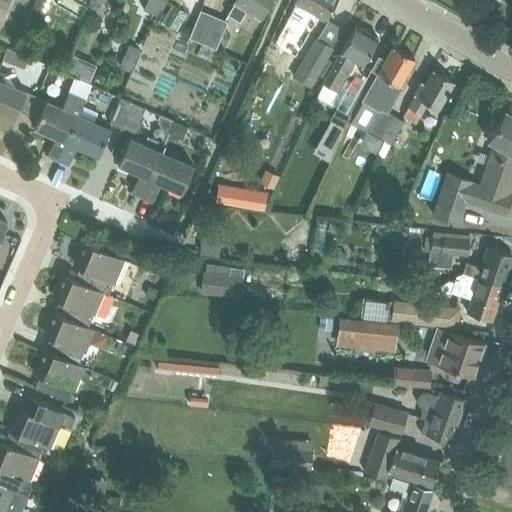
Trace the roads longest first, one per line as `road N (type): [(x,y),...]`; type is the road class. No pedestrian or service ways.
road 1 (unclassified): [(444,511),(511,318)]
road 2 (tertiary): [(511,72),(386,0)]
road 3 (residential): [(0,330),(53,197)]
